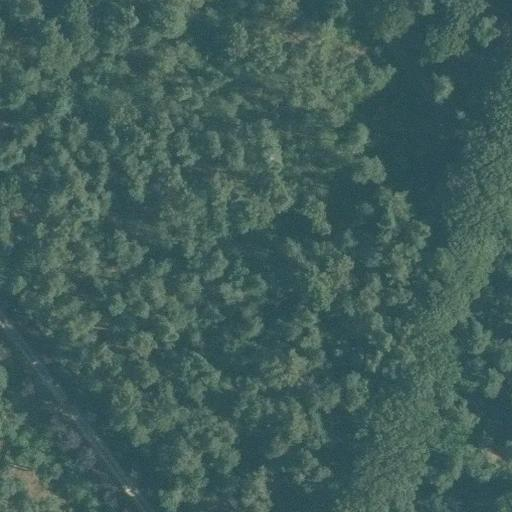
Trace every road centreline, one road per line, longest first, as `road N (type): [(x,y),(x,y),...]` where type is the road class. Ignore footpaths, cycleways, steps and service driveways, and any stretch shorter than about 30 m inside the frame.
road 1 (track): [(511,150),(362,511)]
road 2 (track): [(0,314),(153,511)]
